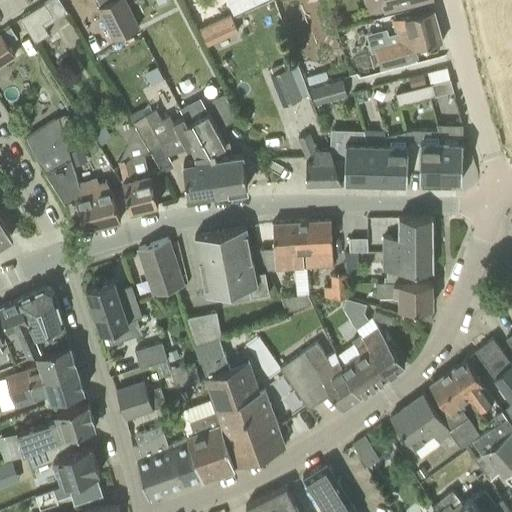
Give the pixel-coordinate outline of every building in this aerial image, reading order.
[(67,12),(59,0),(48,0),(20,17),(35,42),(49,33),(45,26),(67,12)] [(126,0),(112,0),(97,8),(113,40),(140,27),(126,0)] [(227,0),(234,13),(261,0),(227,0)] [(368,0),(372,12),(416,0),(368,0)] [(443,40),(434,9),(394,20),(400,41),(391,44),(387,30),(367,35),(372,53),(376,52),(381,67),(418,57),(415,48),(443,40)] [(200,26),(208,45),(239,31),(231,13),(200,26)] [(0,64),(15,55),(1,34),(0,34),(0,64)] [(302,62),(307,82),(332,75),(327,55),(302,62)] [(273,73),(285,68),(283,63),(271,68),(273,73)] [(283,105),(301,98),(289,66),(285,68),(273,73),(271,74),(283,105)] [(426,84),(424,73),(409,77),(412,87),(426,84)] [(343,79),(311,88),(315,104),(348,95),(343,79)] [(399,104),(436,95),(433,83),(396,93),(399,104)] [(369,100),(367,90),(356,93),(358,103),(369,100)] [(238,118),(225,93),(213,99),(217,108),(226,124),(238,118)] [(134,122),(146,115),(153,111),(149,104),(130,115),(134,122)] [(208,111),(203,114),(192,120),(210,152),(216,192),(248,187),(245,154),(217,158),(216,149),(226,144),(208,111)] [(95,113),(86,120),(97,136),(106,130),(95,113)] [(146,115),(134,122),(150,149),(161,142),(146,115)] [(59,116),(41,127),(24,138),(45,172),(65,203),(66,203),(66,202),(77,199),(81,198),(78,183),(73,163),(59,116)] [(183,162),(189,196),(216,192),(210,152),(192,120),(188,122),(184,116),(173,121),(187,149),(192,147),(197,156),(197,161),(183,162)] [(442,141),(441,179),(461,180),(462,180),(463,125),(438,124),(439,129),(442,141)] [(341,176),(345,176),(345,181),(346,181),(346,180),(365,181),(367,143),(364,130),(330,128),(330,149),(341,176)] [(408,168),(420,168),(420,179),(421,179),(441,179),(442,141),(439,129),(414,129),(406,131),(408,140),(408,143),(408,168)] [(408,143),(408,140),(406,131),(385,135),(387,143),(388,143),(386,182),(406,182),(406,183),(407,183),(408,168),(408,143)] [(309,133),(299,138),(306,156),(307,181),(343,180),(341,176),(330,149),(318,149),(309,133)] [(367,143),(365,181),(386,182),(388,143),(387,143),(367,143)] [(74,163),(87,159),(84,148),(71,152),(74,163)] [(131,210),(158,203),(146,153),(118,160),(131,210)] [(85,229),(121,220),(113,190),(107,180),(98,183),(97,178),(78,183),(81,198),(77,199),(85,229)] [(386,276),(386,281),(429,281),(429,268),(433,268),(432,216),(399,216),(400,239),(384,239),(384,270),(389,270),(390,276),(386,276)] [(0,245),(13,238),(4,223),(0,217),(0,245)] [(307,266),(333,265),(331,219),(310,220),(311,235),(296,236),(297,251),(305,250),(305,254),(306,254),(307,266)] [(310,220),(273,222),(276,268),(305,267),(305,254),(305,250),(297,251),(296,236),(311,235),(310,220)] [(246,225),(221,230),(232,289),(249,286),(251,297),(269,293),(265,272),(255,274),(246,225)] [(232,289),(221,230),(195,235),(206,294),(232,289)] [(184,284),(169,237),(138,247),(153,294),(184,284)] [(349,238),(349,250),(358,250),(368,250),(367,237),(349,238)] [(333,274),(335,296),(349,295),(348,282),(346,282),(345,273),(333,274)] [(86,287),(101,332),(128,322),(128,321),(136,318),(142,316),(132,283),(118,288),(114,277),(86,287)] [(377,281),(378,297),(395,297),(395,294),(399,294),(400,313),(413,316),(432,321),(432,317),(432,306),(433,306),(432,281),(429,281),(386,281),(377,281)] [(64,323),(53,288),(46,285),(19,297),(36,335),(64,323)] [(19,297),(0,305),(0,309),(11,335),(19,331),(29,353),(41,347),(36,335),(19,297)] [(373,318),(392,323),(394,315),(375,310),(373,318)] [(219,338),(222,337),(217,312),(186,318),(195,344),(219,336),(219,338)] [(364,312),(351,321),(356,329),(369,320),(364,312)] [(389,376),(405,365),(372,318),(356,329),(357,329),(389,376)] [(361,396),(389,376),(357,329),(350,334),(354,340),(337,352),(343,366),(341,368),(361,396)] [(200,362),(202,361),(224,353),(224,352),(219,338),(219,336),(195,344),(200,362)] [(511,363),(511,362),(498,344),(493,337),(476,349),(511,398),(511,363)] [(135,349),(140,367),(168,359),(162,341),(135,349)] [(317,341),(304,350),(280,367),(306,404),(328,389),(342,408),(361,396),(341,368),(343,366),(337,352),(336,350),(327,356),(317,341)] [(77,366),(70,343),(37,353),(40,362),(26,367),(5,373),(7,378),(11,392),(31,385),(30,381),(77,366)] [(180,357),(177,349),(167,352),(170,361),(180,357)] [(285,445),(285,444),(265,389),(259,392),(248,361),(229,368),(224,353),(202,361),(237,464),(285,445)] [(485,385),(465,357),(451,368),(470,395),(469,396),(478,409),(494,398),(485,385)] [(172,368),(177,387),(200,380),(194,362),(172,368)] [(52,400),(85,390),(77,366),(30,381),(31,385),(11,392),(15,405),(37,400),(36,395),(39,394),(49,391),(52,400)] [(473,439),(481,433),(464,409),(466,408),(462,401),(469,396),(470,395),(451,368),(429,383),(449,410),(441,416),(453,432),(452,432),(462,447),(473,439)] [(145,380),(116,390),(126,418),(154,409),(148,390),(145,380)] [(154,409),(166,404),(161,386),(148,390),(154,409)] [(441,416),(423,391),(390,416),(413,447),(432,433),(438,442),(452,432),(453,432),(441,416)] [(0,437),(0,448),(4,460),(26,452),(64,437),(64,435),(72,433),(95,426),(88,402),(56,411),(58,418),(0,437)] [(507,416),(502,409),(491,416),(495,424),(507,416)] [(204,477),(235,466),(217,412),(190,421),(194,433),(190,435),(191,438),(204,477)] [(511,485),(510,488),(511,489),(511,422),(507,416),(495,424),(481,433),(473,439),(483,453),(476,458),(484,470),(491,479),(498,472),(505,478),(506,477),(511,483),(511,485)] [(173,442),(168,444),(162,425),(136,434),(139,445),(133,446),(149,497),(185,484),(173,442)] [(100,473),(91,445),(77,450),(72,433),(64,435),(64,437),(26,452),(32,468),(54,459),(62,486),(95,475),(100,473)] [(380,458),(365,434),(352,442),(368,466),(380,458)] [(185,484),(204,477),(191,438),(190,435),(187,437),(173,442),(185,484)] [(0,486),(20,479),(12,460),(0,464),(0,486)] [(357,511),(327,461),(303,477),(324,511),(357,511)] [(424,466),(416,471),(421,478),(429,473),(424,466)] [(454,489),(434,505),(437,510),(438,511),(511,511),(493,487),(495,486),(491,479),(484,470),(480,473),(477,475),(486,486),(465,504),(454,489)] [(74,504),(102,494),(95,475),(62,486),(54,489),(57,500),(71,495),(74,504)] [(299,511),(286,485),(246,505),(249,511),(299,511)]
